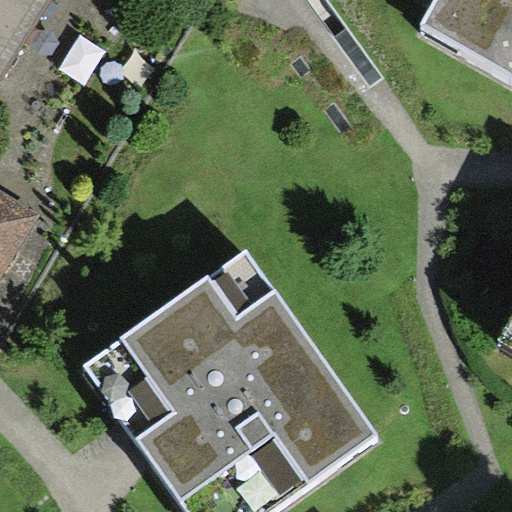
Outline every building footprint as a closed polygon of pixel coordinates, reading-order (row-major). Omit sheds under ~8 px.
[(0,0),(0,76),(46,0),(0,0)] [(511,0),(436,0),(422,25),(511,76),(511,0)] [(0,191),(0,277),(39,215),(0,191)] [(246,253),(86,367),(145,450),(189,511),(273,511),(378,438),(246,253)] [(511,315),(496,342),(511,351),(511,315)]
